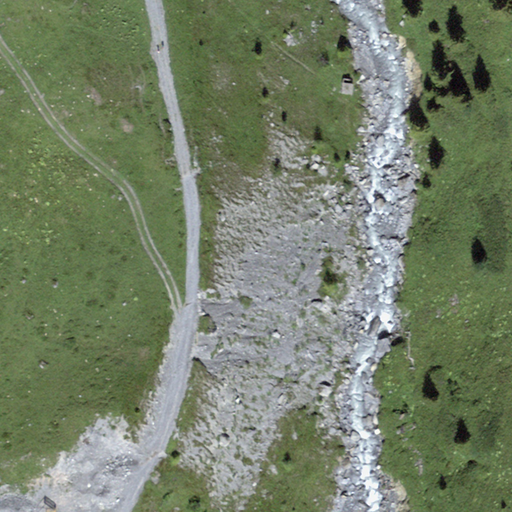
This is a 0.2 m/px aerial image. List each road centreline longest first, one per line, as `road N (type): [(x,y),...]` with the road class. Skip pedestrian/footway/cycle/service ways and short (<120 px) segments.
road 1 (track): [(122,511),(198,366),(207,291),(206,228),(159,0)]
road 2 (track): [(0,51),(63,139),(110,178),(198,366)]
